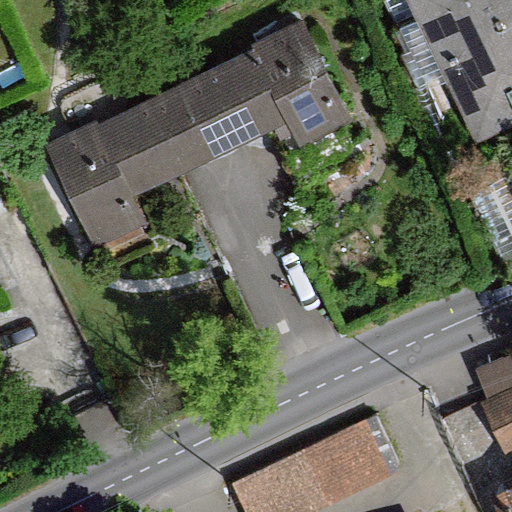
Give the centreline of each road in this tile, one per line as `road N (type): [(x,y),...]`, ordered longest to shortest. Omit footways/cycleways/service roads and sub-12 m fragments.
road 1 (tertiary): [(511,301),(61,511)]
road 2 (unknown): [(13,228),(137,475)]
road 3 (unknown): [(250,177),(342,376)]
